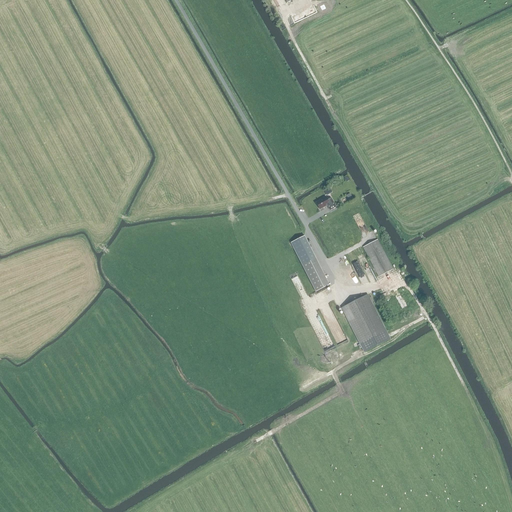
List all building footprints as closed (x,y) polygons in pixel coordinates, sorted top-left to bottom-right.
[(328,200),(326,197),(320,200),(321,200),(316,203),(320,209),(327,205),(330,210),(336,207),(331,198),(328,200)] [(379,277),(393,269),(378,239),(363,247),(379,277)] [(313,253),(299,260),(315,291),(329,284),(313,253)] [(302,284),(297,274),(292,277),(296,287),(302,284)] [(401,316),(414,309),(413,307),(414,307),(403,287),(389,295),(401,316)] [(365,352),(390,339),(368,295),(342,308),(365,352)] [(329,335),(319,341),(325,353),(336,347),(329,335)]
